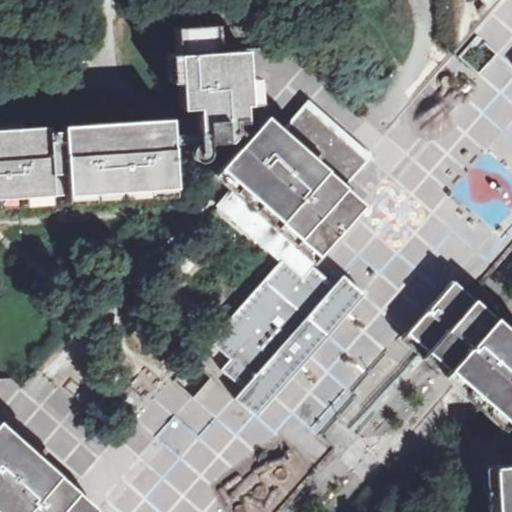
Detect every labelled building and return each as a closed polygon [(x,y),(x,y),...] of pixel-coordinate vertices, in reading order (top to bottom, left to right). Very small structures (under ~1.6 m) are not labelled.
[(245,76),(244,49),(217,51),(215,24),(173,26),(179,108),(256,103),(254,75),(245,76)] [(366,404),(399,368),(421,355),(469,300),(511,251),(511,36),(497,54),(477,36),(458,57),(479,75),(362,206),(342,189),(280,134),(259,116),(212,171),(232,189),(317,259),(311,266),(302,276),(212,375),(192,358),(175,378),(195,395),(96,509),(0,423),(0,511),(270,511),(309,467),(329,445),(318,436),(355,395),(366,404)] [(173,161),(170,118),(145,119),(0,128),(0,206),(175,195),(173,161)] [(370,156),(360,147),(351,158),(362,167),(370,156)] [(400,336),(421,355),(430,362),(451,379),(466,394),(482,408),(502,426),(511,414),(511,431),(511,433),(510,435),(511,439),(511,440),(511,464),(482,466),(484,511),(511,511),(511,337),(501,322),(478,307),(469,300),(448,282),(400,336)] [(458,389),(446,405),(452,409),(464,393),(458,389)]
